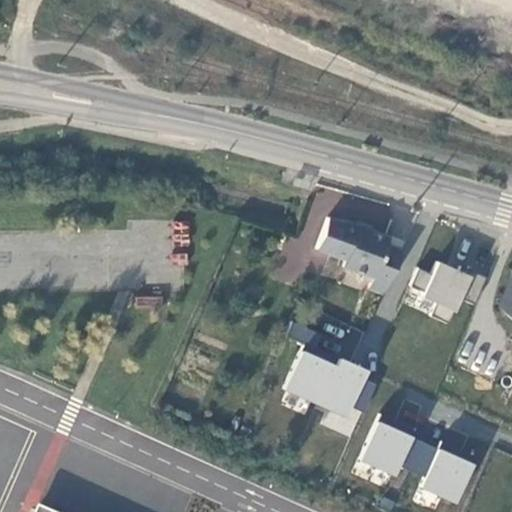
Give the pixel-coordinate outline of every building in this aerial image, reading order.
[(383,290),(403,248),(387,242),(390,235),(343,217),(343,220),(328,214),(316,245),(346,256),(343,264),(373,275),(369,285),(383,290)] [(428,314),(446,322),(458,296),(472,302),(483,275),(458,264),(456,269),(434,260),(429,272),(415,266),(407,284),(421,290),(419,294),(434,300),(428,314)] [(511,270),(499,304),(511,316),(511,270)] [(315,404),(335,359),(312,349),(318,335),(289,322),(284,337),(301,345),(281,389),(315,404)] [(363,371),(335,359),(315,404),(342,416),(346,407),(360,413),(373,385),(359,379),(363,371)] [(422,442),(408,436),(412,428),(378,413),(358,458),(391,473),(396,464),(409,470),(422,442)] [(436,448),(422,442),(409,470),(423,476),(419,486),(453,501),(473,455),(439,440),(436,448)]
